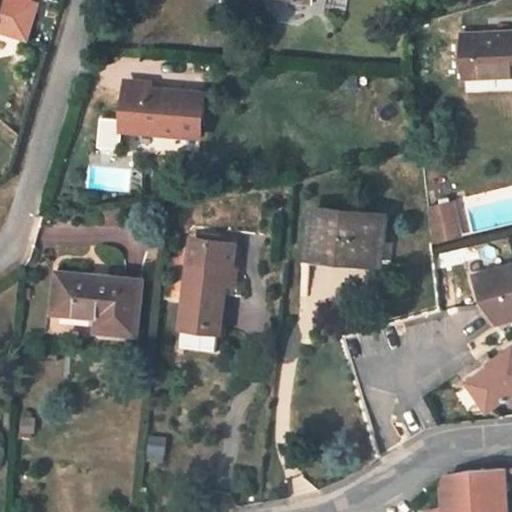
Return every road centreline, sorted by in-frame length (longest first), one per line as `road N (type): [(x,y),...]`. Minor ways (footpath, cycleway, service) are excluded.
road 1 (residential): [(87,0),(16,248),(0,258)]
road 2 (residential): [(511,438),(464,446),(325,511)]
